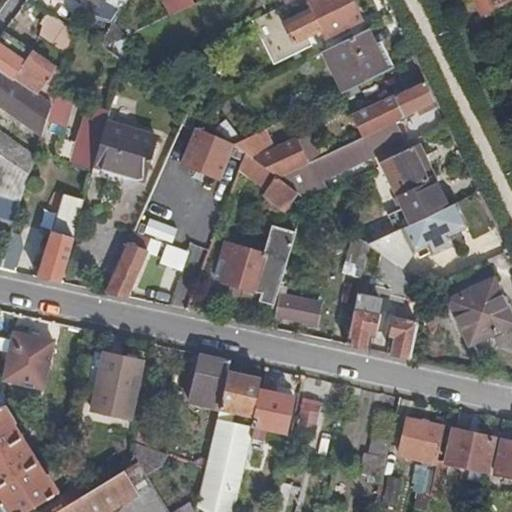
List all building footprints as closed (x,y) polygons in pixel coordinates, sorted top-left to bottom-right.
[(0,0),(0,25),(18,0),(0,0)] [(94,0),(99,3),(90,16),(117,22),(131,0),(94,0)] [(295,0),(252,21),(273,65),(311,46),(308,38),(323,30),(326,38),(362,21),(351,0),(315,0),(309,3),(307,0),(295,0)] [(511,0),(472,0),(480,16),(511,0)] [(117,22),(90,16),(80,14),(76,30),(75,33),(93,38),(92,42),(102,45),(117,22)] [(344,92),(386,72),(367,31),(325,52),(344,92)] [(68,36),(53,32),(45,66),(57,69),(68,36)] [(28,62),(0,42),(0,67),(36,94),(45,81),(25,66),(28,62)] [(0,67),(0,105),(44,137),(53,106),(36,94),(0,67)] [(393,124),(437,103),(427,83),(366,111),(377,132),(393,124)] [(160,138),(109,124),(97,165),(148,180),(160,138)] [(310,199),(325,193),(319,177),(400,139),(393,124),(377,132),(319,160),(281,178),(297,190),(308,198),(310,199)] [(221,180),(237,145),(235,144),(230,140),(198,127),(183,163),(221,180)] [(237,145),(247,153),(269,169),(281,178),(319,160),(314,151),(304,154),(300,147),(278,158),(263,131),(235,144),(237,145)] [(38,158),(0,132),(0,153),(32,176),(38,158)] [(394,216),(400,232),(443,212),(412,148),(393,158),(404,180),(395,184),(407,211),(394,216)] [(0,195),(24,203),(32,176),(0,153),(0,195)] [(247,153),(240,172),(258,177),(271,185),(267,194),(287,207),(297,190),(281,178),(269,169),(247,153)] [(385,162),(395,184),(404,180),(393,158),(385,162)] [(184,178),(165,170),(146,215),(166,223),(184,178)] [(0,218),(18,223),(24,203),(0,195),(0,218)] [(472,228),(459,204),(443,212),(400,232),(372,245),(387,256),(400,266),(417,256),(416,253),(431,246),(435,256),(454,248),(451,237),(472,228)] [(265,303),(277,306),(298,232),(274,226),(266,255),(232,246),(222,283),(267,295),(265,303)] [(41,279),(63,284),(76,240),(54,234),(41,279)] [(363,281),(372,245),(357,234),(346,276),(363,281)] [(129,254),(112,294),(130,298),(146,261),(129,254)] [(395,292),(400,266),(387,256),(379,289),(395,292)] [(395,292),(393,297),(408,300),(413,276),(400,266),(395,292)] [(470,346),(493,336),(511,327),(511,317),(494,280),(449,302),(470,346)] [(323,309),(284,298),(279,315),(319,326),(323,309)] [(359,298),(348,347),(367,351),(372,333),(376,335),(384,304),(359,298)] [(391,357),(409,361),(418,325),(395,320),(391,337),(396,339),(391,357)] [(54,343),(16,335),(6,382),(44,390),(54,343)] [(501,351),(493,336),(470,346),(476,361),(501,351)] [(99,373),(103,354),(93,351),(89,371),(99,373)] [(230,372),(233,360),(200,353),(189,405),(221,411),(230,372)] [(142,363),(103,354),(99,373),(90,411),(129,420),(142,363)] [(260,378),(230,372),(221,411),(252,416),(260,378)] [(277,393),(264,390),(255,428),(253,438),(284,445),(297,391),(278,386),(277,393)] [(0,409),(5,406),(14,401),(2,387),(0,388),(0,409)] [(325,403),(306,399),(295,451),(313,454),(325,403)] [(0,496),(4,503),(2,506),(5,511),(30,511),(61,493),(15,426),(17,423),(5,406),(0,409),(0,496)] [(384,476),(397,416),(379,413),(371,454),(367,454),(363,471),(384,476)] [(209,460),(198,508),(204,511),(235,511),(253,438),(255,428),(226,422),(226,416),(220,414),(209,460)] [(437,462),(445,427),(407,419),(400,457),(428,463),(423,486),(432,487),(437,462)] [(162,424),(143,420),(138,444),(157,448),(162,424)] [(479,505),(493,437),(454,429),(446,464),(454,465),(477,470),(471,498),(474,499),(473,504),(479,505)] [(511,442),(502,440),(495,475),(511,478),(511,442)] [(69,506),(58,511),(197,511),(198,508),(193,504),(179,511),(167,511),(147,477),(165,470),(169,451),(157,448),(138,444),(133,467),(87,495),(69,506)] [(454,465),(446,464),(437,462),(432,487),(430,496),(446,500),(454,465)] [(69,506),(87,495),(81,487),(63,499),(69,506)] [(286,511),(290,491),(283,490),(278,511),(286,511)]
